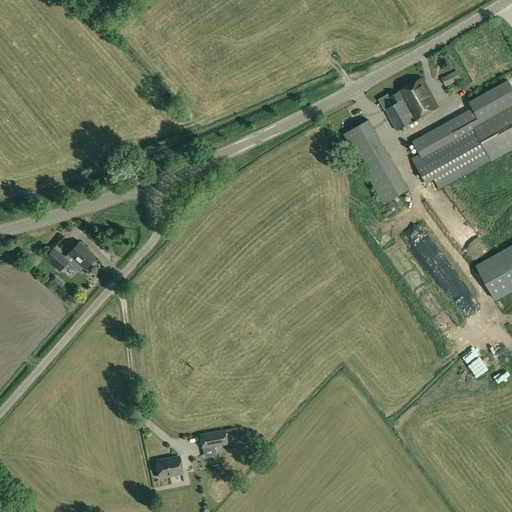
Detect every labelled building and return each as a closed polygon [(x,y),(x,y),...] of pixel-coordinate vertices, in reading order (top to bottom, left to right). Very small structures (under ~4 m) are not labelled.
[(446,86),(461,78),(456,70),(441,78),(446,86)] [(422,78),(402,90),(399,91),(390,97),(394,104),(385,109),(397,130),(438,107),(422,78)] [(491,160),(511,148),(511,88),(507,80),(469,101),(472,108),(412,141),(420,154),(412,158),(426,183),(434,179),(439,189),(491,160)] [(407,191),(367,122),(343,135),(383,205),(407,191)] [(80,241),(68,254),(65,257),(53,247),(44,258),(59,272),(68,262),(78,272),(83,268),(84,269),(96,257),(80,241)] [(511,244),(476,265),(495,300),(511,290),(511,244)] [(225,431),(200,435),(202,448),(227,444),(225,431)] [(160,478),(182,473),(179,457),(156,461),(160,478)]
